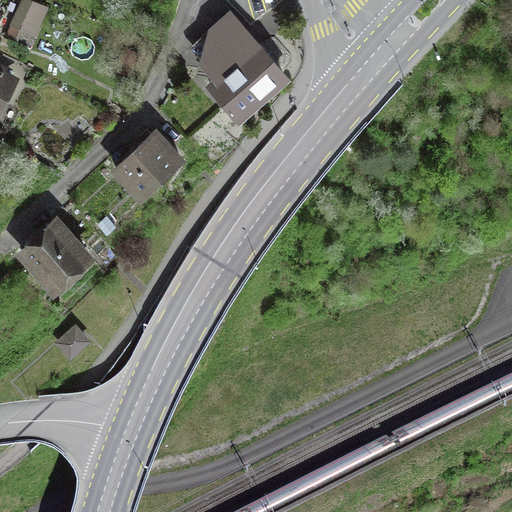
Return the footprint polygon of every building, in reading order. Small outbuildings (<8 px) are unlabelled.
[(35,34),(46,11),(25,1),(8,37),(22,44),(28,31),(35,34)] [(246,40),(229,18),(187,50),(204,72),(246,40)] [(125,47),(115,69),(127,75),(137,52),(125,47)] [(280,76),(257,48),(202,94),(226,122),(280,76)] [(0,105),(14,79),(0,72),(0,105)] [(129,200),(172,162),(148,136),(106,174),(129,200)] [(45,290),(84,260),(51,219),(13,250),(45,290)] [(70,361),(92,342),(76,324),(54,343),(70,361)]
